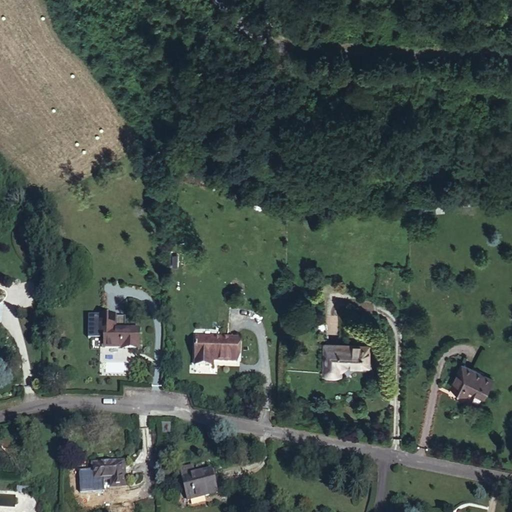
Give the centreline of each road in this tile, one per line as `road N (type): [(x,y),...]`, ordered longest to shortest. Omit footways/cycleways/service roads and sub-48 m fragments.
road 1 (residential): [(0,414),(53,402),(122,406),(511,482)]
road 2 (unclassified): [(511,60),(281,54),(245,37),(213,0)]
